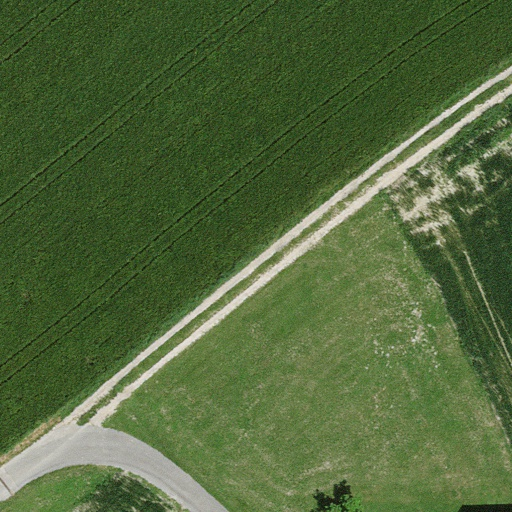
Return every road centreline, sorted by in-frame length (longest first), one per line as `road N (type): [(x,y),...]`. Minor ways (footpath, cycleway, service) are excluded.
road 1 (track): [(63,440),(511,69)]
road 2 (track): [(0,488),(63,440),(119,447),(173,475),(216,511)]
